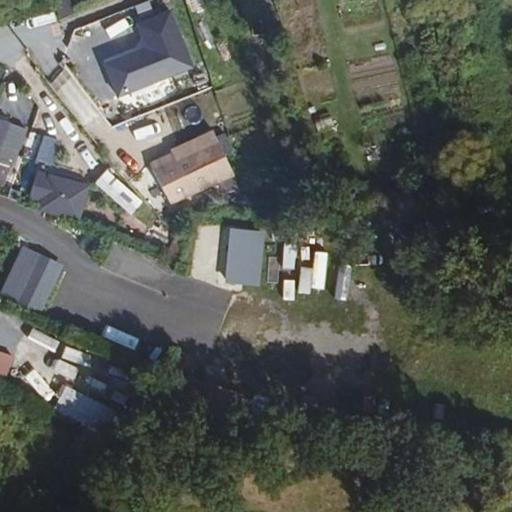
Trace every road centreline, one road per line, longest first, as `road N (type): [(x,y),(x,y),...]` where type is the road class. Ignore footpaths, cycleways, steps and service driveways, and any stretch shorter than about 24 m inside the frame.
road 1 (track): [(323,0),(360,160),(411,147),(414,139),(381,0)]
road 2 (track): [(511,237),(307,171)]
road 3 (track): [(213,330),(375,363)]
road 4 (track): [(91,162),(5,40)]
road 5 (track): [(486,0),(511,139)]
